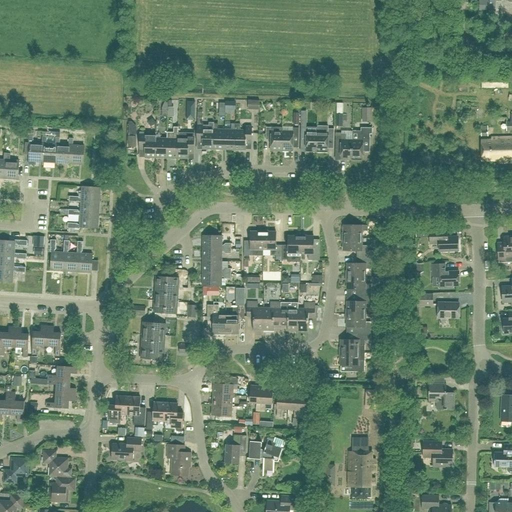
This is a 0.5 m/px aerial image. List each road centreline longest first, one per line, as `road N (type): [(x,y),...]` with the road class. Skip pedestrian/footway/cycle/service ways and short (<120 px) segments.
road 1 (residential): [(322,209),(334,264),(322,338),(304,347),(229,350),(191,375)]
road 2 (residential): [(179,234),(164,217),(166,196),(229,173),(331,174),(348,189),(348,210)]
road 3 (track): [(397,211),(402,0)]
road 4 (residential): [(482,362),(476,209)]
road 5 (residential): [(472,511),(473,383),(482,362)]
road 6 (residential): [(179,234),(202,215),(228,209),(322,209)]
road 7 (residential): [(191,375),(205,466),(238,511)]
road 8 (residential): [(348,210),(476,209)]
road 9 (residential): [(388,511),(393,389)]
